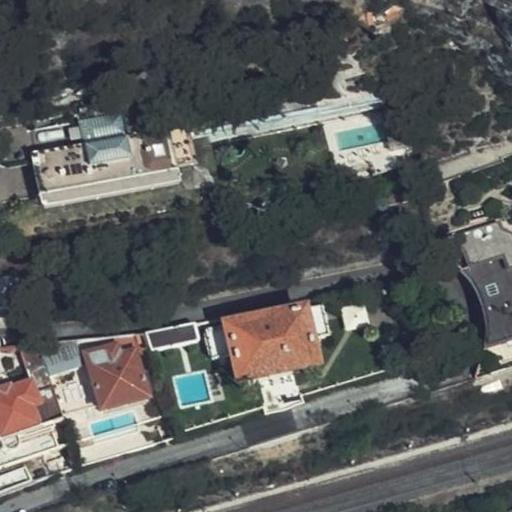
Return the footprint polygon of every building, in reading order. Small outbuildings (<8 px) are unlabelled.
[(62,150),(139,134),(135,114),(58,128),(62,150)] [(164,174),(157,132),(139,134),(62,150),(12,160),(14,170),(33,164),(38,196),(164,174)] [(451,220),(441,222),(444,233),(459,228),(451,220)] [(497,230),(494,220),(446,236),(452,256),(443,259),(460,274),(472,290),(479,311),(482,322),(482,343),(481,350),(511,339),(511,233),(508,235),(497,230)] [(0,267),(0,315),(6,315),(5,291),(17,290),(14,266),(0,267)] [(261,377),(267,407),(294,399),(288,372),(313,366),(307,338),(328,334),(322,306),(207,330),(212,358),(230,354),(235,383),(261,377)] [(145,334),(149,350),(196,341),(192,324),(145,334)] [(37,345),(47,379),(79,370),(74,341),(37,345)] [(121,355),(117,344),(85,354),(99,414),(149,402),(135,351),(121,355)] [(37,345),(19,347),(28,383),(9,390),(7,386),(0,388),(0,449),(1,453),(5,454),(11,453),(14,449),(27,443),(25,435),(48,426),(59,423),(47,379),(37,345)] [(50,435),(48,426),(25,435),(27,443),(50,435)]
